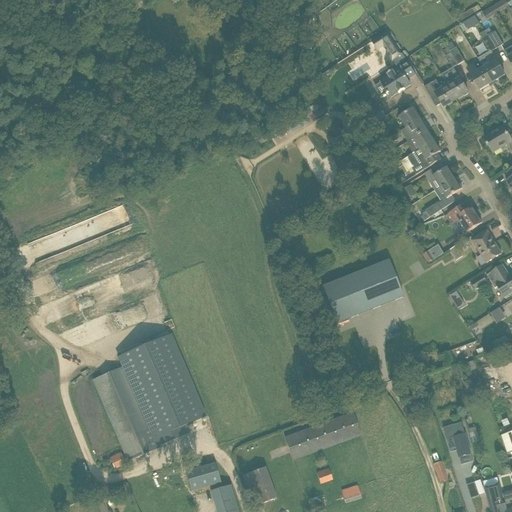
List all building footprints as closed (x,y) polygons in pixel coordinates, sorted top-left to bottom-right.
[(502,0),(492,6),(497,13),(508,6),(504,0),(502,0)] [(387,31),(372,41),(378,51),(384,47),(393,61),(402,55),(387,31)] [(495,32),(487,36),(496,50),(503,45),(495,32)] [(496,50),(487,36),(481,39),(489,53),(496,50)] [(446,46),(448,48),(458,65),(464,62),(456,48),(455,48),(452,43),(446,46)] [(442,51),(453,68),(458,65),(448,48),(442,51)] [(489,64),(483,68),(492,83),(505,76),(492,53),(485,57),(489,64)] [(405,89),(410,85),(407,80),(415,75),(408,63),(394,72),(393,71),(387,75),(389,78),(381,82),(388,93),(387,94),(388,95),(389,94),(391,98),(398,93),(399,94),(405,90),(405,89)] [(492,83),(483,68),(477,71),(473,64),(467,68),(480,90),(492,83)] [(441,75),(447,85),(456,100),(468,93),(459,78),(453,68),(441,75)] [(447,85),(441,89),(436,81),(424,88),(431,99),(437,95),(444,107),(456,100),(447,85)] [(364,118),(370,127),(375,124),(374,124),(389,115),(398,109),(395,104),(385,109),(387,111),(383,114),(380,109),(370,116),(369,115),(364,118)] [(400,117),(407,128),(420,120),(413,109),(400,117)] [(303,116),(286,124),(290,133),(307,125),(303,116)] [(408,142),(427,130),(428,129),(425,123),(423,124),(420,120),(407,128),(412,137),(407,140),(408,142)] [(511,135),(509,137),(503,127),(484,138),(493,153),(508,144),(511,150),(511,135)] [(378,131),(385,141),(390,138),(383,128),(378,131)] [(416,143),(419,149),(420,150),(434,141),(427,130),(408,142),(410,145),(412,145),(416,143)] [(385,141),(388,146),(402,138),(399,133),(385,141)] [(420,150),(419,149),(408,156),(409,159),(413,165),(415,167),(412,169),(416,175),(441,160),(437,154),(440,152),(434,141),(420,150)] [(368,165),(373,174),(381,169),(376,161),(368,165)] [(429,172),(439,188),(454,179),(447,168),(445,169),(441,164),(429,172)] [(397,178),(401,183),(406,180),(403,175),(397,178)] [(454,179),(439,188),(446,199),(461,190),(462,189),(459,183),(457,184),(454,179)] [(402,190),(406,197),(413,193),(409,186),(402,190)] [(427,214),(421,218),(424,222),(442,210),(438,203),(425,211),(427,214)] [(448,214),(454,224),(459,221),(466,233),(482,223),(472,207),(467,211),(463,205),(448,214)] [(471,240),(486,264),(501,254),(486,230),(471,240)] [(464,257),(457,246),(449,251),(456,262),(464,257)] [(423,255),(428,264),(434,260),(429,251),(423,255)] [(403,297),(388,260),(321,287),(336,324),(403,297)] [(491,273),(487,276),(495,289),(497,288),(504,298),(511,292),(511,273),(509,276),(502,266),(491,273)] [(470,283),(475,290),(487,283),(483,275),(470,283)] [(453,301),(459,298),(456,292),(450,296),(453,301)] [(490,314),(495,322),(505,317),(500,308),(490,314)] [(477,323),(469,328),(471,332),(479,326),(477,323)] [(113,372),(93,380),(96,388),(128,462),(160,448),(160,446),(187,434),(184,426),(205,417),(170,335),(119,357),(123,367),(113,372)] [(492,344),(482,347),(485,354),(495,350),(492,344)] [(474,362),(465,364),(467,369),(470,369),(470,371),(476,369),(474,362)] [(285,438),(293,461),(361,436),(352,413),(285,438)] [(443,428),(446,440),(453,438),(459,457),(471,454),(462,423),(443,428)] [(475,427),(469,429),(471,437),(477,436),(475,427)] [(109,458),(114,470),(126,464),(120,453),(109,458)] [(433,465),(439,485),(447,482),(441,462),(433,465)] [(213,463),(158,477),(161,489),(216,475),(213,463)] [(243,476),(254,507),(277,498),(265,468),(243,476)] [(316,474),(320,484),(332,479),(328,469),(316,474)] [(475,483),(466,486),(471,499),(479,497),(475,483)] [(499,484),(485,488),(491,511),(511,511),(511,495),(503,498),(499,484)] [(210,492),(215,511),(238,511),(231,485),(210,492)] [(341,492),(345,503),(361,498),(358,487),(341,492)]
